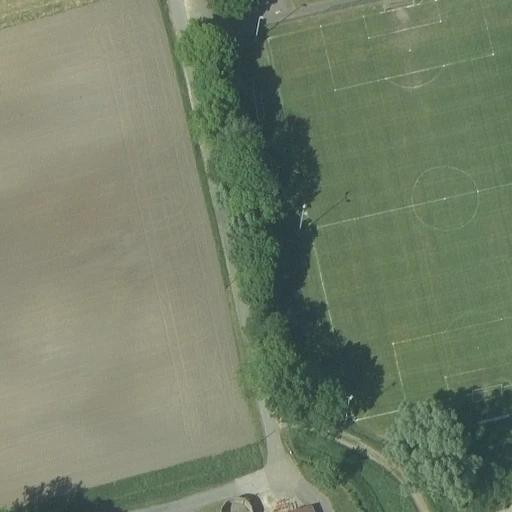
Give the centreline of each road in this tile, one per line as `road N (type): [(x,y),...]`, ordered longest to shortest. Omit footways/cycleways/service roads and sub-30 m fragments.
road 1 (unclassified): [(172,0),(269,424)]
road 2 (track): [(269,424),(339,437),(387,463),(425,511)]
